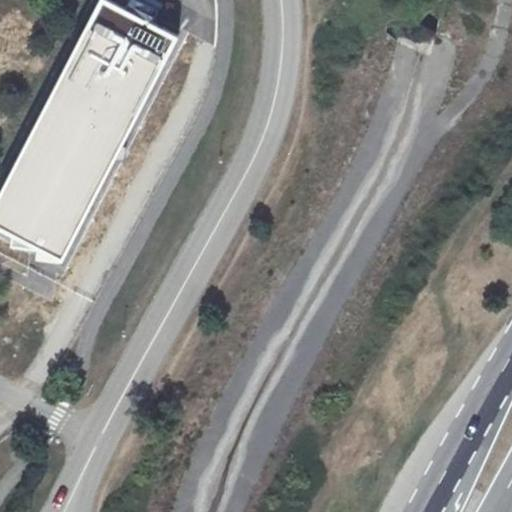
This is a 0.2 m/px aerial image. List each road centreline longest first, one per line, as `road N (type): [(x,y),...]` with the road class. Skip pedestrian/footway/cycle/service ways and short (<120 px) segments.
road 1 (unclassified): [(282,0),(283,64),(263,139),(64,511)]
road 2 (primary): [(511,362),(432,501)]
